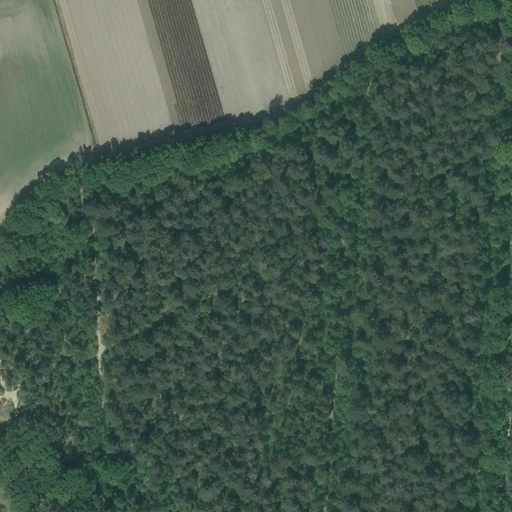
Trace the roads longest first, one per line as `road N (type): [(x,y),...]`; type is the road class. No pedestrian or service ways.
road 1 (track): [(464,0),(258,118),(122,153)]
road 2 (unclassified): [(0,234),(49,172),(122,153)]
